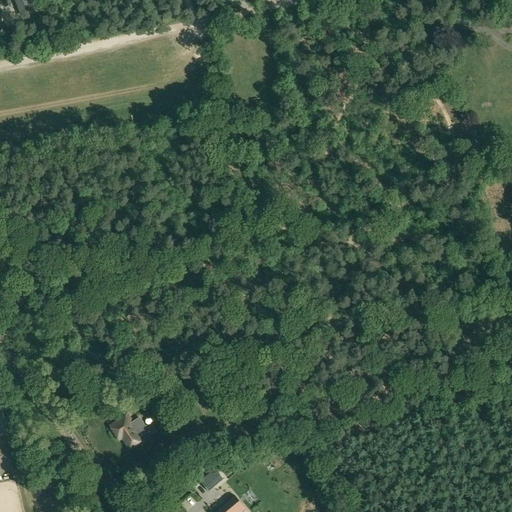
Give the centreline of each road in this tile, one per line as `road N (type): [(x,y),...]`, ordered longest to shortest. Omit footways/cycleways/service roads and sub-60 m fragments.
road 1 (unclassified): [(122,511),(0,339)]
road 2 (unclassified): [(0,60),(130,34)]
